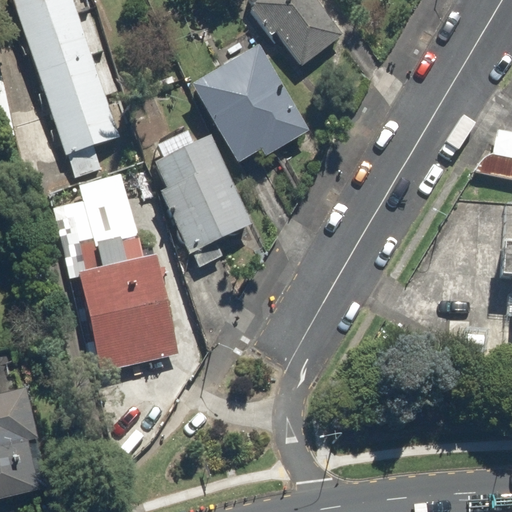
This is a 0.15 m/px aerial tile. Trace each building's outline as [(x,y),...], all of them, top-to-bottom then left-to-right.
[(55,144),(70,184),(100,174),(91,151),(118,141),(88,59),(106,53),(86,0),(3,0),(12,24),(6,26),(11,41),(17,39),(21,48),(16,50),(21,65),(26,63),(51,131),(45,133),(50,146),(55,144)] [(307,0),(260,0),(242,14),(265,46),(270,42),(295,75),(339,42),(307,0)] [(258,166),(306,136),(255,53),(184,97),(232,173),(254,159),(258,166)] [(473,177),(511,182),(511,134),(491,132),(487,158),(476,157),(473,177)] [(247,231),(203,143),(189,150),(182,135),(151,151),(158,165),(147,171),(159,194),(153,197),(193,277),(222,263),(215,247),(247,231)] [(166,280),(159,254),(138,259),(132,238),(109,244),(114,263),(98,268),(91,243),(71,248),(77,273),(68,275),(94,379),(177,358),(157,283),(166,280)] [(0,503),(46,493),(24,395),(0,399),(0,503)]
